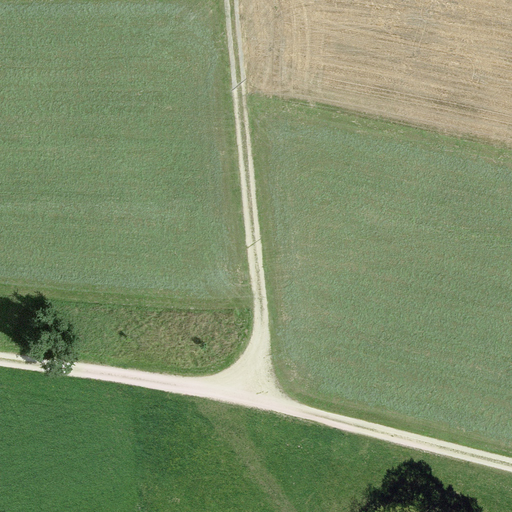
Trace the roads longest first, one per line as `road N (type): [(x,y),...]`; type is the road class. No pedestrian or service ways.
road 1 (track): [(511,465),(248,396),(0,357)]
road 2 (track): [(248,396),(261,330),(232,0)]
